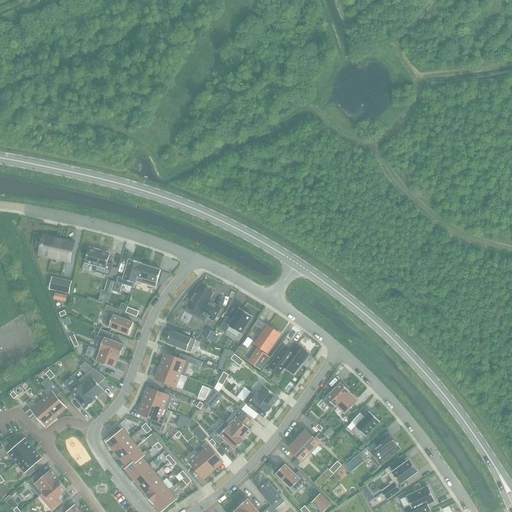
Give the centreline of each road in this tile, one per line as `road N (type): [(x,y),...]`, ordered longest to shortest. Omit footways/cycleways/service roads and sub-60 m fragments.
road 1 (residential): [(0,158),(181,201),(297,263)]
road 2 (residential): [(297,263),(389,335),(495,469)]
road 3 (residential): [(338,350),(256,458),(192,511)]
road 4 (residential): [(338,350),(408,420),(474,511)]
road 5 (residential): [(195,257),(151,318),(121,397),(92,429)]
road 6 (residential): [(21,207),(112,226),(195,257)]
